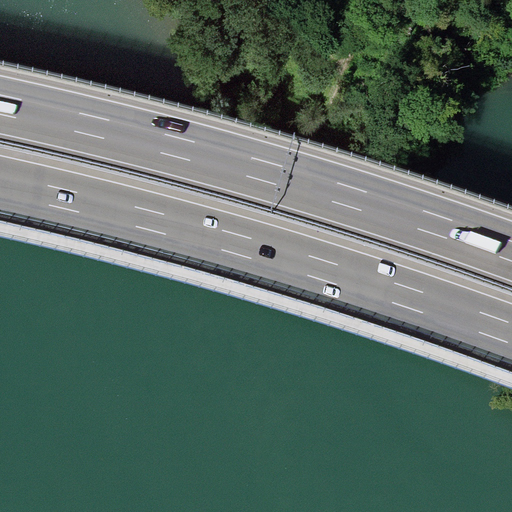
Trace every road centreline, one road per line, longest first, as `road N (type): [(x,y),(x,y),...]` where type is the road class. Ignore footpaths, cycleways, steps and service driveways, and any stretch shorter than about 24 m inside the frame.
road 1 (motorway): [(0,184),(234,243),(511,333)]
road 2 (motorway): [(511,251),(255,168),(0,104)]
